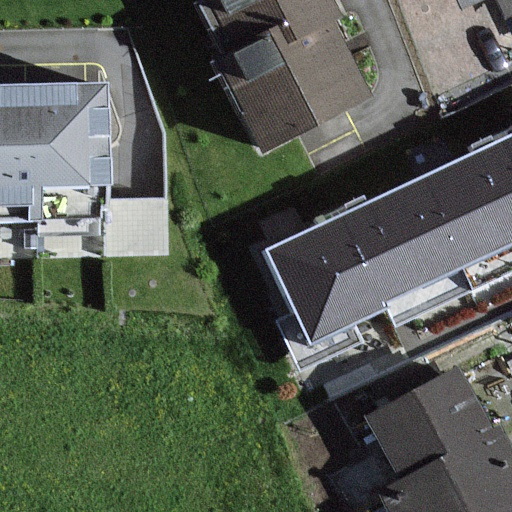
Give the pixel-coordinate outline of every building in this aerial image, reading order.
[(209,0),(205,2),(232,53),(221,59),(266,147),(368,95),(330,22),(337,18),(328,0),(209,0)] [(511,0),(463,0),(464,2),(467,0),(501,0),(507,12),(511,9),(511,0)] [(0,213),(107,211),(105,85),(0,86),(0,213)] [(511,135),(272,248),(314,338),(372,311),(511,245),(511,135)] [(111,246),(174,244),(172,192),(109,193),(111,246)] [(458,371),(370,416),(404,481),(383,491),(394,511),(510,511),(511,511),(511,455),(498,428),(489,432),(458,371)]
